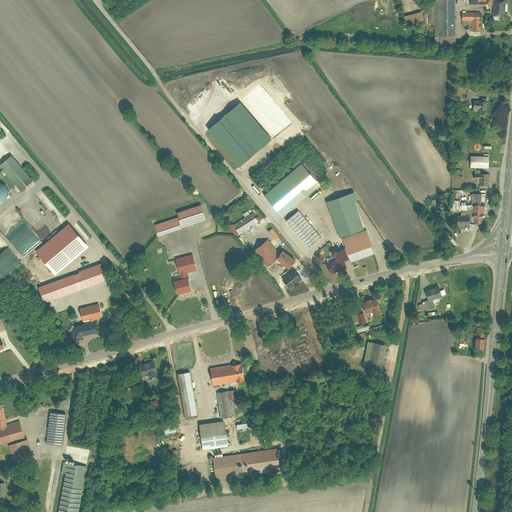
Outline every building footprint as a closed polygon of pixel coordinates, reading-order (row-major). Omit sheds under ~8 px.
[(456,0),(436,0),(437,35),(442,35),(457,35),(456,0)] [(507,0),(495,0),(494,15),(507,16),(507,0)] [(425,10),(407,16),(410,25),(427,20),(425,10)] [(481,12),(463,12),(463,21),(473,21),(473,31),(481,31),(481,12)] [(488,101),(476,100),(475,108),(481,108),(488,109),(488,101)] [(243,101),(209,128),(240,166),(273,140),(243,101)] [(14,155),(1,166),(23,190),(36,179),(14,155)] [(473,155),(473,166),(491,167),(491,156),(473,155)] [(305,163),(267,195),(284,215),(322,184),(305,163)] [(477,173),(476,173),(476,179),(482,179),(482,184),(490,184),(491,173),(482,173),(477,173)] [(0,182),(0,200),(10,195),(4,181),(0,182)] [(354,193),(331,202),(344,237),(367,229),(354,193)] [(461,211),(461,225),(473,225),(473,222),(486,222),(486,206),(484,206),(484,194),(472,194),(472,204),(465,204),(465,200),(457,200),(457,204),(454,204),(454,211),(461,211)] [(182,216),(185,227),(207,219),(202,204),(180,212),(182,216)] [(43,216),(51,219),(54,213),(46,209),(43,216)] [(301,210),(288,221),(310,248),(323,237),(301,210)] [(231,225),(237,234),(260,220),(255,211),(231,225)] [(185,227),(182,216),(157,225),(161,236),(185,227)] [(72,223),(39,250),(59,274),(92,247),(72,223)] [(276,239),(280,236),(273,228),(269,231),(276,239)] [(55,229),(41,243),(43,245),(58,232),(55,229)] [(376,254),(367,229),(344,237),(348,249),(350,256),(352,262),(376,254)] [(268,238),(258,248),(273,263),(283,253),(268,238)] [(0,280),(22,263),(12,249),(10,251),(12,253),(9,256),(11,259),(9,260),(11,262),(5,267),(6,269),(0,273),(0,275),(0,276),(0,280)] [(348,249),(326,257),(331,271),(344,267),(341,260),(350,256),(348,249)] [(287,251),(281,260),(293,269),(299,260),(287,251)] [(320,253),(316,257),(321,263),(325,259),(320,253)] [(194,254),(178,259),(182,273),(198,269),(194,254)] [(102,264),(40,286),(46,302),(107,280),(102,264)] [(295,270),(290,274),(288,271),(286,273),(288,276),(284,279),(290,288),(302,280),(295,270)] [(190,277),(178,280),(181,293),(193,290),(190,277)] [(438,285),(424,289),(428,301),(418,304),(420,311),(435,306),(433,300),(442,296),(438,285)] [(133,291),(126,293),(132,314),(139,312),(133,291)] [(366,302),(362,303),(365,315),(370,313),(371,317),(380,314),(376,299),(371,300),(371,299),(366,300),(366,302)] [(98,304),(80,309),(83,321),(101,317),(98,304)] [(363,313),(357,314),(359,324),(366,322),(363,313)] [(81,338),(83,335),(99,332),(96,321),(78,325),(72,334),(74,340),(81,338)] [(359,334),(361,341),(367,339),(365,332),(359,334)] [(461,336),(460,347),(467,348),(468,333),(465,333),(465,336),(461,336)] [(476,337),(475,348),(484,349),(485,338),(476,337)] [(380,375),(386,345),(368,341),(363,366),(369,367),(368,372),(380,375)] [(154,362),(140,365),(143,377),(150,375),(151,379),(158,377),(154,362)] [(210,368),(213,385),(244,380),(241,362),(210,368)] [(197,415),(189,372),(177,374),(185,417),(197,415)] [(235,389),(217,392),(221,418),(235,416),(232,399),(237,399),(235,389)] [(66,414),(50,412),(46,443),(61,445),(66,414)] [(19,420),(6,424),(4,417),(3,418),(4,420),(0,421),(0,443),(2,443),(3,446),(8,444),(25,439),(19,420)] [(224,420),(198,424),(202,450),(228,446),(224,420)] [(176,432),(176,423),(165,424),(166,433),(176,432)] [(25,439),(8,444),(13,461),(32,455),(27,439),(25,439)] [(276,448),(213,457),(216,480),(280,470),(276,448)] [(78,511),(87,466),(67,463),(58,511),(78,511)]
